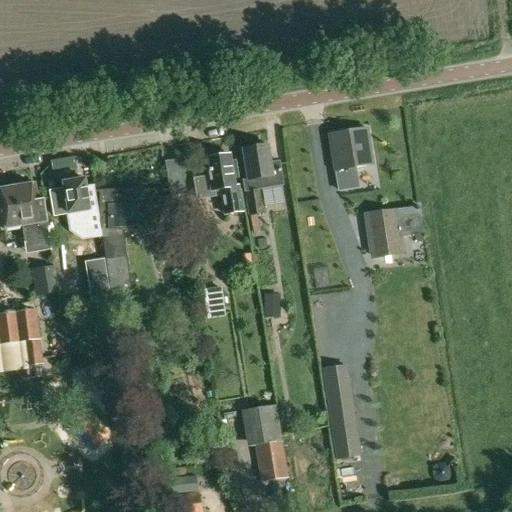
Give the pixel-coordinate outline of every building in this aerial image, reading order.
[(334,170),(336,169),(339,190),(356,187),(353,167),(371,165),(366,130),(329,135),(334,170)] [(243,181),(245,191),(249,217),(266,214),(262,189),(283,185),(279,162),(271,163),(268,146),(242,150),(247,181),(243,181)] [(230,163),(230,156),(206,159),(208,177),(193,179),(196,198),(220,195),(223,215),(240,213),(237,187),(233,188),(232,180),(238,179),(236,162),(230,163)] [(171,232),(189,229),(190,229),(185,194),(180,160),(165,162),(169,196),(164,197),(169,233),(171,232)] [(54,217),(68,215),(71,232),(83,240),(101,238),(100,231),(100,214),(96,186),(90,187),(89,178),(75,181),(75,178),(65,179),(65,182),(62,182),(64,189),(50,192),(54,217)] [(51,251),(47,221),(44,200),(35,201),(32,185),(14,188),(20,226),(25,255),(51,251)] [(20,226),(14,188),(0,190),(0,209),(3,229),(20,226)] [(100,191),(100,196),(100,214),(100,231),(101,238),(110,295),(131,292),(122,231),(149,230),(148,190),(100,191)] [(399,236),(422,232),(419,209),(366,217),(373,258),(402,253),(399,236)] [(112,307),(104,261),(92,263),(98,309),(112,307)] [(52,268),(32,270),(36,297),(57,293),(52,268)] [(206,320),(225,318),(222,288),(203,291),(206,320)] [(287,317),(288,294),(271,293),(270,317),(287,317)] [(0,374),(28,371),(28,366),(40,364),(34,312),(18,314),(0,316),(0,374)] [(360,456),(347,368),(323,371),(336,459),(360,456)] [(260,483),(280,480),(274,444),(256,446),(260,483)] [(202,511),(199,491),(198,489),(183,491),(183,495),(150,501),(151,511),(202,511)]
